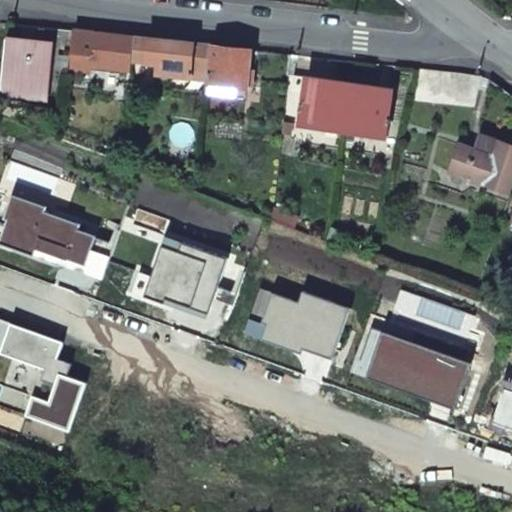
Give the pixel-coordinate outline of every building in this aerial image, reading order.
[(43,27),(11,24),(9,39),(2,93),(60,100),(63,75),(70,75),(71,68),(75,31),(43,27)] [(105,34),(75,31),(71,68),(119,73),(118,84),(129,86),(132,61),(135,38),(105,34)] [(173,42),(135,38),(132,61),(161,64),(159,81),(169,83),(171,75),(208,79),(212,46),(173,42)] [(212,46),(208,79),(208,84),(239,88),(248,89),(250,70),(253,51),(212,46)] [(414,100),(476,109),(479,94),(482,78),(459,74),(420,69),(414,100)] [(301,124),(308,78),(289,75),(285,122),(301,124)] [(330,81),(308,78),(301,124),(344,131),(351,84),(330,81)] [(207,95),(238,99),(239,88),(208,84),(207,95)] [(373,87),(351,84),(344,131),(387,137),(394,90),(373,87)] [(461,145),(452,171),(510,191),(511,184),(511,145),(496,140),(496,138),(482,133),(476,150),(461,145)] [(426,141),(410,137),(405,157),(421,160),(426,141)] [(115,150),(92,144),(90,154),(113,162),(115,150)] [(44,209),(10,198),(2,221),(6,222),(0,239),(0,247),(32,258),(35,250),(84,266),(94,237),(76,231),(78,225),(43,213),(44,209)] [(227,260),(182,244),(179,253),(162,247),(144,298),(167,306),(169,301),(208,314),(227,260)] [(350,310),(302,293),(298,305),(273,296),(263,324),(267,326),(262,341),(302,355),(303,350),(332,360),(350,310)] [(63,344),(10,326),(0,353),(0,354),(46,371),(43,380),(56,385),(50,403),(33,397),(26,417),(69,432),(86,384),(65,377),(69,365),(57,361),(63,344)] [(473,364),(371,328),(360,361),(374,366),(369,380),(426,400),(430,390),(459,400),(473,364)]
